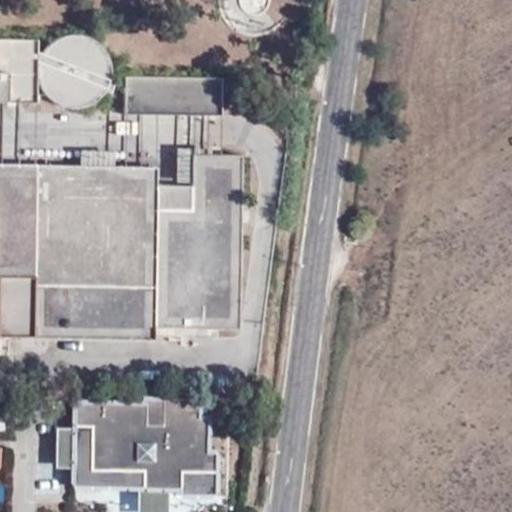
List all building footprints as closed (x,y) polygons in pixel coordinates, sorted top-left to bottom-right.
[(0,39),(0,103),(34,104),(34,40),(0,39)] [(219,116),(219,76),(121,76),(121,115),(219,116)] [(189,164),(239,178),(239,154),(189,153),(189,164)] [(238,329),(239,178),(189,164),(189,185),(154,185),(153,166),(0,164),(0,338),(153,339),(153,328),(238,329)] [(73,489),(136,490),(167,490),(176,490),(177,497),(213,497),(213,454),(205,454),(206,420),(196,420),(197,402),(145,402),(145,406),(74,405),(74,429),(73,470),(73,489)] [(54,470),(73,470),(74,429),(55,429),(54,470)] [(166,511),(167,490),(136,490),(135,511),(166,511)]
